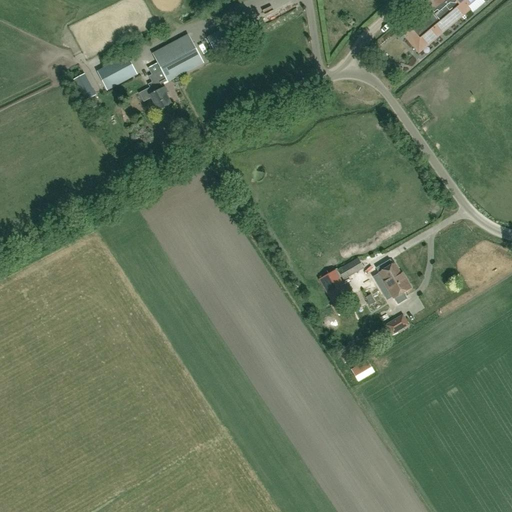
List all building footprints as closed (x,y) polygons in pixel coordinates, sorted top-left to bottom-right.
[(429,0),(424,5),(425,6),(421,9),(426,15),(412,28),(410,26),(402,33),(419,53),(470,9),(468,6),(475,0),(429,0)] [(149,77),(154,86),(140,94),(144,101),(151,97),(158,111),(171,104),(166,94),(168,93),(165,87),(163,88),(161,84),(167,81),(168,82),(203,63),(188,35),(153,54),(162,70),(149,77)] [(135,75),(125,57),(99,71),(108,89),(135,75)] [(401,80),(408,75),(401,67),(395,72),(401,80)] [(85,74),(79,77),(74,80),(85,101),(91,98),(96,95),(85,74)] [(344,280),(364,268),(358,259),(338,270),(344,280)] [(379,273),(386,285),(394,298),(411,288),(405,278),(404,279),(394,264),(379,273)] [(338,304),(349,297),(334,272),(320,281),(334,305),(332,307),(336,314),(342,310),(338,304)] [(402,316),(387,325),(392,334),(408,325),(402,316)] [(345,363),(349,360),(344,351),(340,354),(345,363)] [(359,382),(375,373),(368,361),(352,370),(359,382)]
